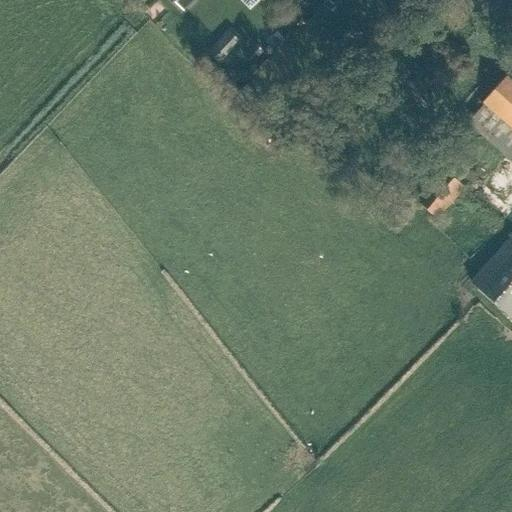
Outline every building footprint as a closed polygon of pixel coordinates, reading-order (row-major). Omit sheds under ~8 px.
[(174,0),(187,12),(199,0),(174,0)] [(243,0),(254,10),(263,0),(243,0)] [(224,39),(210,54),(219,63),(234,48),(224,39)] [(485,103),(468,123),(511,162),(511,79),(506,75),(483,101),(485,103)] [(249,84),(237,93),(247,105),(258,95),(249,84)] [(445,169),(418,201),(437,220),(465,186),(445,169)] [(511,235),(470,283),(511,320),(511,235)]
